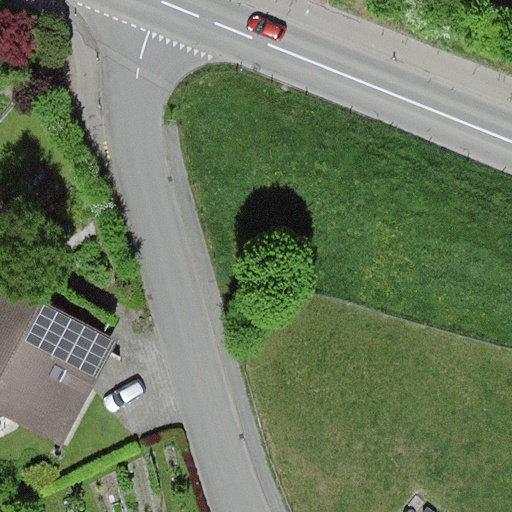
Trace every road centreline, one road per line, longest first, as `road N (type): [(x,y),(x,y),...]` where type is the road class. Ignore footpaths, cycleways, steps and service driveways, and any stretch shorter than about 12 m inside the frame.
road 1 (residential): [(160,0),(137,76),(136,152),(244,511)]
road 2 (tertiary): [(511,141),(160,0)]
